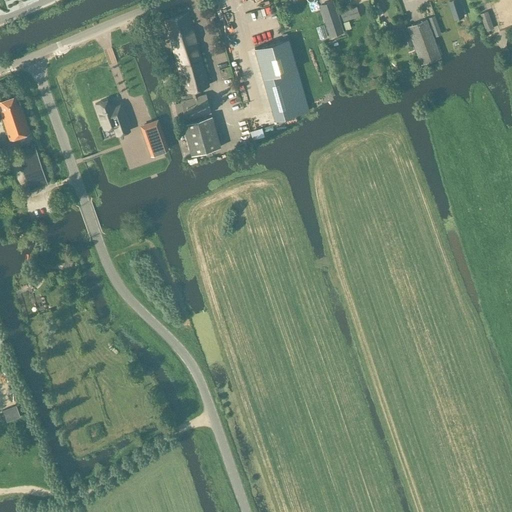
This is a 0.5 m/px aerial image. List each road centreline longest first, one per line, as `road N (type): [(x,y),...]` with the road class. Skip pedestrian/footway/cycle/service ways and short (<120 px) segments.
road 1 (unclassified): [(245,511),(198,379),(105,262),(31,59)]
road 2 (tertiary): [(31,59),(170,0)]
